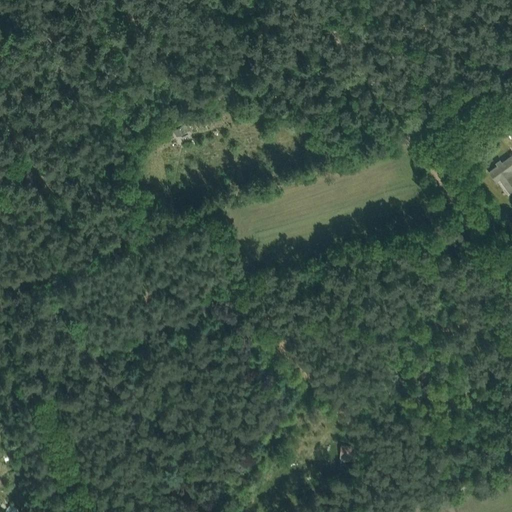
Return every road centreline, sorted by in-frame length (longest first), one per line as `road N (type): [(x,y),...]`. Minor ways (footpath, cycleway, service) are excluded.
road 1 (track): [(403,134),(0,284)]
road 2 (track): [(40,269),(191,511)]
road 3 (track): [(511,297),(403,134)]
road 4 (track): [(403,134),(303,0)]
road 5 (track): [(403,134),(511,63)]
